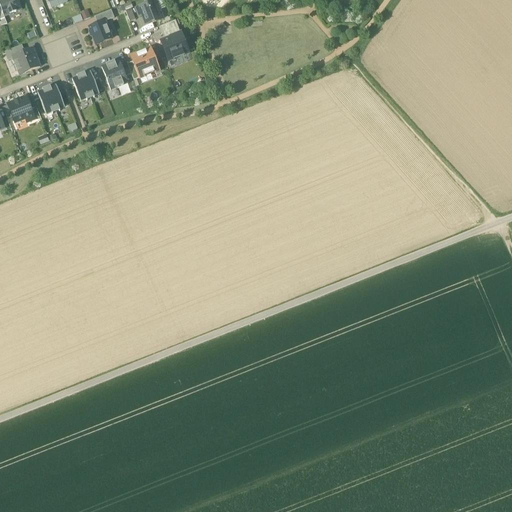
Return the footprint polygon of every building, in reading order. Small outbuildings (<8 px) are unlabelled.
[(0,0),(0,7),(0,8),(4,18),(22,11),(17,0),(0,0)] [(155,0),(145,4),(146,5),(135,9),(138,18),(142,16),(145,25),(153,23),(153,24),(162,20),(155,0)] [(131,10),(125,12),(130,23),(135,21),(131,10)] [(73,25),(90,18),(88,11),(70,17),(73,25)] [(94,18),(97,25),(105,22),(105,23),(114,19),(111,11),(94,18)] [(159,27),(164,41),(180,35),(175,21),(159,27)] [(89,29),(96,46),(112,40),(105,23),(105,22),(97,25),(89,29)] [(168,62),(188,54),(180,35),(164,41),(161,42),(168,62)] [(22,46),(10,51),(13,60),(23,56),(22,54),(24,53),(22,46)] [(133,65),(138,77),(149,73),(150,75),(159,72),(151,49),(130,57),(133,65)] [(36,58),(33,50),(24,53),(22,54),(23,56),(13,60),(18,72),(19,76),(40,68),(38,63),(36,58)] [(8,62),(13,60),(10,51),(5,53),(8,62)] [(188,54),(168,62),(171,69),(191,62),(188,54)] [(13,60),(8,62),(7,62),(12,75),(18,72),(13,60)] [(128,84),(125,78),(123,73),(119,62),(101,69),(110,91),(128,84)] [(127,67),(129,71),(131,75),(133,82),(139,80),(138,77),(133,65),(127,67)] [(90,73),(71,80),(80,103),(99,95),(90,73)] [(56,87),(37,94),(46,116),(64,109),(56,87)] [(32,97),(26,99),(31,110),(36,108),(32,97)] [(7,106),(8,106),(12,118),(15,124),(25,120),(27,124),(35,121),(31,110),(26,99),(26,98),(7,106)] [(6,120),(12,118),(8,106),(2,109),(6,120)]
